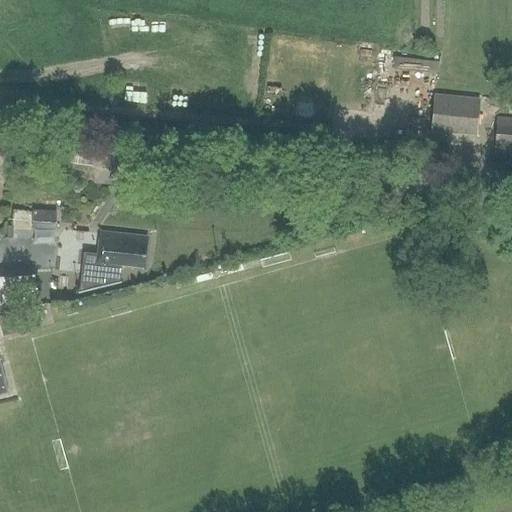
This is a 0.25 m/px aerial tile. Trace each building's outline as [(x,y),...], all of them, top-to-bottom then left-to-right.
[(193,27),(173,26),(173,42),(192,43),(193,27)] [(492,69),(490,84),(501,86),(511,87),(511,72),(503,71),(492,69)] [(435,96),(431,134),(477,139),(481,100),(435,96)] [(495,155),(511,155),(511,122),(497,122),(495,155)] [(57,211),(34,210),(33,229),(56,231),(57,211)] [(98,232),(96,254),(84,253),(80,292),(117,283),(119,266),(141,268),(145,238),(98,232)] [(34,272),(0,274),(0,305),(36,303),(34,272)] [(11,315),(0,318),(0,327),(3,338),(16,335),(11,315)] [(0,396),(9,394),(0,359),(0,396)]
